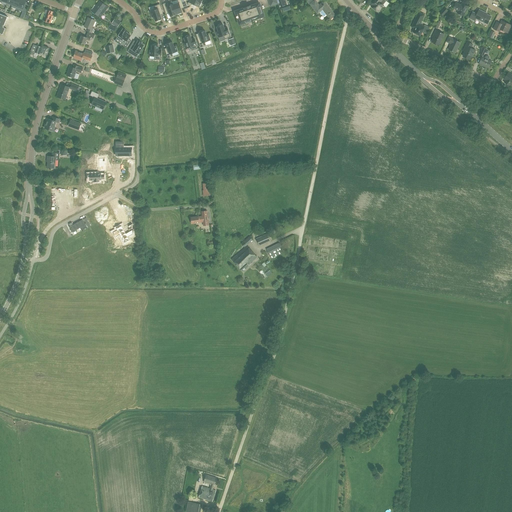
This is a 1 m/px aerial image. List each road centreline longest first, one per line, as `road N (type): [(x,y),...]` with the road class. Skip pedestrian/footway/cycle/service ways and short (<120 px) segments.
road 1 (track): [(219,511),(283,325),(353,9)]
road 2 (secondary): [(30,181),(36,127),(74,13)]
road 3 (primary): [(511,149),(389,46)]
road 4 (residential): [(118,0),(152,33),(214,14),(221,0)]
road 5 (unclassified): [(24,260),(45,258),(57,227),(116,194)]
